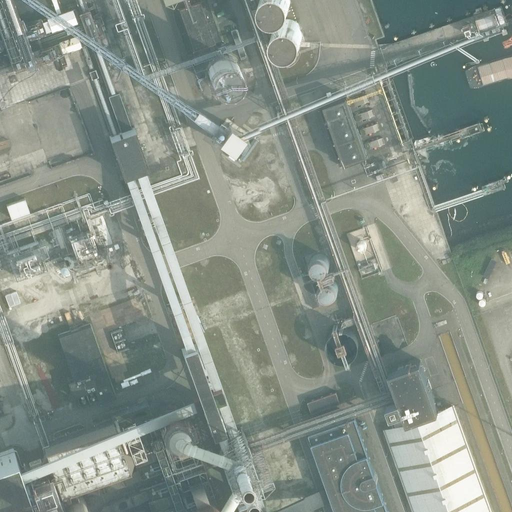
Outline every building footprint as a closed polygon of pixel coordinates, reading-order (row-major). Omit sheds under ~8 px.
[(260,0),(260,2),(263,10),(270,14),(276,15),(282,13),(287,7),(288,0),(260,0)] [(291,20),(285,20),(278,24),(274,30),(273,36),(276,43),(281,48),(290,49),(297,46),(301,39),(302,31),(299,25),(291,20)] [(234,61),(235,55),(215,52),(213,62),(206,61),(204,79),(213,80),(212,84),(236,87),(240,61),(234,61)] [(148,167),(133,127),(131,128),(118,93),(113,94),(108,96),(120,132),(115,134),(108,136),(122,176),(131,173),(143,169),(148,167)] [(367,156),(346,98),(318,107),(339,166),(366,157),(367,156)] [(237,156),(245,161),(258,140),(228,121),(217,139),(232,149),(229,155),(235,159),(237,156)] [(25,197),(6,204),(12,220),(30,213),(25,197)] [(12,252),(14,271),(30,269),(55,258),(57,259),(60,267),(70,266),(76,270),(96,262),(96,257),(108,251),(106,246),(97,247),(90,229),(80,230),(77,234),(71,235),(68,239),(69,251),(65,239),(58,240),(57,236),(54,234),(51,239),(48,236),(51,245),(43,239),(38,241),(35,247),(29,247),(26,252),(24,251),(12,252)] [(360,249),(365,246),(362,241),(365,240),(359,229),(352,232),(360,249)] [(333,270),(326,253),(309,260),(314,273),(321,271),(322,274),(333,270)] [(115,395),(89,324),(57,336),(73,379),(67,381),(73,397),(75,396),(80,408),(115,395)] [(357,348),(357,345),(357,342),(356,339),(354,337),(353,335),(350,333),(348,331),(345,331),(342,330),(339,330),(337,331),(334,332),(332,334),(330,336),(328,339),(327,341),(327,344),(327,347),(327,350),(329,352),(330,355),(332,357),(335,358),(337,360),(340,360),(343,360),(346,360),(348,359),(351,357),(353,355),(355,353),(356,351),(357,348)] [(200,357),(194,344),(188,347),(181,349),(185,362),(192,360),(200,357)] [(490,511),(453,406),(438,411),(420,360),(388,371),(397,399),(386,403),(394,427),(385,430),(414,511),(490,511)] [(311,413),(340,403),(336,392),(307,402),(311,413)] [(220,418),(216,404),(209,407),(202,410),(207,423),(214,420),(220,418)] [(191,422),(191,421),(191,419),(190,416),(189,413),(187,411),(185,409),(182,408),(180,407),(177,406),(174,407),(171,407),(168,409),(166,410),(164,412),(163,415),(162,418),(161,421),(161,424),(162,427),(163,429),(165,431),(167,433),(170,435),(172,436),(175,436),(178,436),(181,436),(184,434),(186,433),(188,430),(190,428),(191,425),(191,422)] [(308,433),(327,486),(336,511),(388,511),(377,481),(377,480),(377,479),(377,478),(377,477),(377,476),(376,475),(376,474),(375,473),(375,472),(374,472),(355,417),(308,433)] [(34,459),(46,492),(144,457),(133,425),(34,459)] [(151,443),(159,441),(157,433),(148,435),(150,444),(152,444),(151,443)] [(36,511),(25,482),(0,490),(0,511),(36,511)] [(218,511),(219,510),(218,506),(217,503),(216,501),(214,498),(211,497),(209,495),(206,495),(203,495),(201,495),(198,496),(195,497),(193,499),(191,502),(190,504),(189,507),(189,510),(188,511),(218,511)] [(248,511),(254,510),(249,497),(241,500),(235,502),(238,511),(248,511)]
